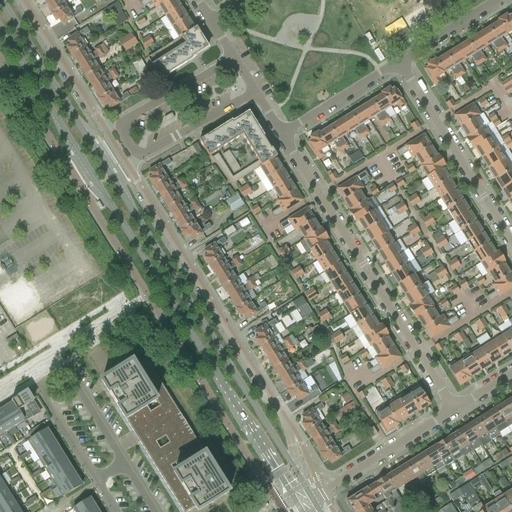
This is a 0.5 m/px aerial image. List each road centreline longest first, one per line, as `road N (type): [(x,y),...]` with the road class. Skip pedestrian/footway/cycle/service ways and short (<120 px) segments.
road 1 (primary): [(0,30),(297,504)]
road 2 (primary): [(293,469),(0,0)]
road 3 (residential): [(293,469),(288,426),(22,0)]
road 4 (residential): [(282,137),(453,411)]
road 5 (residential): [(233,59),(129,118),(128,145),(148,154),(254,93)]
road 6 (residential): [(124,466),(66,371),(39,388),(97,482)]
road 7 (residential): [(511,247),(396,62)]
road 8 (residential): [(310,497),(453,411)]
road 9 (residential): [(396,62),(282,137)]
